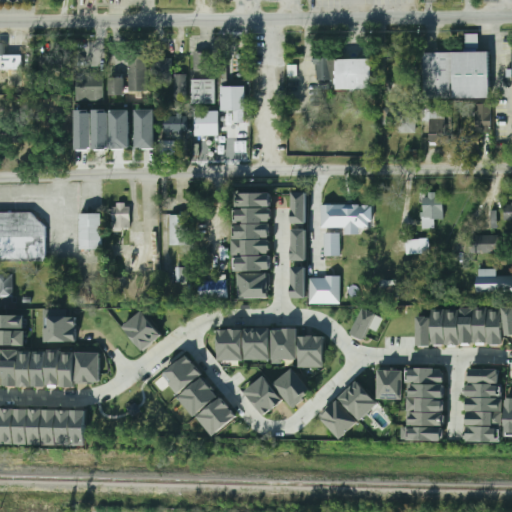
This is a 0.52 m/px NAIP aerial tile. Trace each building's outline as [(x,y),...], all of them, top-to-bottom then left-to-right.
[(193,108),(218,107),(218,28),(250,28),(250,159),(194,159),(193,108)] [(422,99),(491,98),(491,52),(478,52),(478,34),(465,34),(465,52),(422,53),(422,99)] [(193,71),(211,71),(211,52),(193,52),(193,71)] [(25,68),(0,68),(0,54),(25,54),(25,68)] [(145,92),(145,55),(128,55),(128,92),(145,92)] [(49,65),(50,56),(39,56),(39,65),(49,65)] [(152,59),(152,84),(171,84),(171,59),(152,59)] [(332,59),(315,59),(315,80),(332,80),(332,59)] [(373,59),(337,59),(337,91),(373,91),(373,59)] [(75,73),(75,98),(102,98),(102,73),(75,73)] [(187,99),(187,74),(175,74),(175,99),(187,99)] [(122,97),(122,78),(107,78),(107,97),(122,97)] [(215,79),(191,79),(191,105),(215,105),(215,79)] [(476,104),(476,131),(492,131),(492,104),(476,104)] [(417,133),(417,111),(404,111),(404,106),(382,107),(383,125),(397,124),(398,133),(417,133)] [(79,149),(79,108),(94,108),(94,149),(79,149)] [(97,149),(97,109),(112,109),(112,149),(97,149)] [(139,147),(139,109),(158,109),(158,147),(139,147)] [(116,148),(116,110),(132,110),(132,148),(116,148)] [(423,121),(430,121),(430,144),(447,145),(447,111),(423,110),(423,121)] [(163,135),(187,135),(187,114),(163,114),(163,135)] [(462,149),(482,149),(482,134),(462,134),(462,149)] [(296,224),(296,190),(310,190),(309,224),(296,224)] [(239,208),(239,192),(273,193),(273,208),(239,208)] [(422,228),(434,228),(434,213),(444,213),(444,197),(422,197),(422,228)] [(511,203),(503,203),(503,221),(511,221),(511,203)] [(324,204),(374,204),(374,226),(324,226),(324,204)] [(117,227),(117,206),(133,207),(133,228),(117,227)] [(239,223),(239,208),(273,208),(273,223),(239,223)] [(492,229),(500,228),(499,211),(491,211),(492,229)] [(46,227),(46,261),(0,261),(0,212),(31,212),(46,227)] [(85,248),(85,214),(103,214),(103,249),(85,248)] [(188,215),(169,215),(169,245),(188,245),(188,215)] [(239,238),(239,223),(273,223),(273,239),(239,238)] [(296,259),(297,228),(308,228),(307,259),(296,259)] [(328,232),(343,232),(343,253),(328,253),(328,232)] [(498,236),(467,236),(467,253),(498,253),(498,236)] [(238,254),(239,238),(273,239),(273,254),(238,254)] [(430,239),(406,239),(407,254),(430,254),(430,239)] [(238,269),(238,254),(273,254),(273,269),(238,269)] [(296,296),(296,265),(308,265),(308,297),(296,296)] [(187,282),(188,268),(177,267),(177,282),(187,282)] [(478,292),(511,291),(511,276),(497,277),(497,269),(478,269),(478,292)] [(241,298),(241,271),(271,272),(271,298),(241,298)] [(0,298),(0,274),(13,274),(13,298),(0,298)] [(314,301),(314,276),(342,277),(342,301),(314,301)] [(200,299),(199,281),(227,279),(228,298),(200,299)] [(369,340),(356,334),(367,308),(380,314),(369,340)] [(435,344),(421,344),(421,308),(435,308),(435,344)] [(449,344),(435,344),(435,308),(449,308),(449,344)] [(463,344),(449,344),(449,308),(463,308),(463,344)] [(477,344),(463,344),(463,308),(477,308),(477,344)] [(491,344),(477,344),(477,308),(491,308),(491,344)] [(505,344),(491,344),(491,308),(505,308),(505,344)] [(146,349),(127,327),(146,311),(165,334),(146,349)] [(27,327),(0,327),(0,314),(27,314),(27,327)] [(49,341),(50,316),(78,316),(78,341),(49,341)] [(248,328),(273,328),(272,360),(248,360),(248,328)] [(0,343),(0,330),(28,330),(28,343),(0,343)] [(223,330),(245,330),(245,360),(222,359),(223,330)] [(276,330),(300,330),(300,359),(276,359),(276,330)] [(303,336),(327,337),(327,364),(303,364),(303,336)] [(19,385),(5,384),(6,349),(21,349),(19,385)] [(34,385),(19,385),(21,349),(35,350),(34,385)] [(48,385),(34,385),(35,350),(50,350),(48,385)] [(63,386),(48,385),(50,350),(64,351),(63,386)] [(77,386),(63,386),(64,351),(78,351),(77,381),(77,386)] [(102,381),(77,381),(78,351),(103,352),(102,381)] [(182,393),(166,374),(189,355),(205,374),(182,393)] [(278,382),(295,367),(314,390),(296,404),(278,382)] [(411,382),(411,368),(445,368),(445,382),(411,382)] [(467,384),(467,369),(504,369),(504,384),(467,384)] [(380,397),(380,370),(405,370),(405,397),(380,397)] [(267,414),(248,392),(267,375),(286,398),(267,414)] [(198,415),(183,397),(206,377),(221,395),(198,415)] [(343,396),(361,381),(381,405),(363,420),(343,396)] [(411,396),(411,382),(445,382),(445,396),(411,396)] [(467,398),(467,384),(504,384),(504,398),(467,398)] [(411,410),(411,396),(445,396),(445,410),(411,410)] [(216,435),(201,417),(224,398),(239,416),(216,435)] [(467,413),(467,398),(504,398),(504,413),(467,413)] [(343,438),(324,414),(341,400),(361,423),(343,438)] [(4,407),(18,407),(18,443),(4,443),(4,407)] [(18,407),(32,407),(32,443),(18,443),(18,407)] [(32,407),(46,407),(46,443),(32,443),(32,407)] [(46,407),(60,407),(60,443),(46,443),(46,407)] [(60,407),(74,407),(74,443),(60,443),(60,407)] [(74,407),(89,407),(88,444),(74,443),(74,407)] [(411,424),(411,410),(445,410),(445,424),(411,424)] [(467,427),(467,413),(504,413),(504,427),(467,427)] [(411,438),(411,424),(445,424),(445,438),(411,438)] [(467,442),(467,427),(504,427),(504,442),(467,442)]
